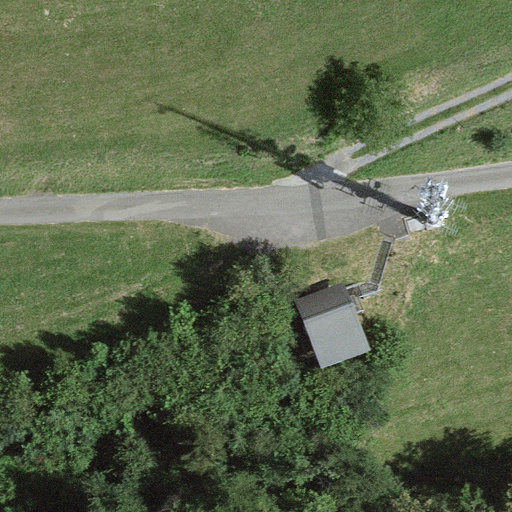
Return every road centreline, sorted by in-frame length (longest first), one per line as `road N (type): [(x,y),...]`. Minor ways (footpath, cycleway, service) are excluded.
road 1 (track): [(0,207),(305,203),(511,178)]
road 2 (track): [(305,203),(327,173),(386,139),(511,84)]
